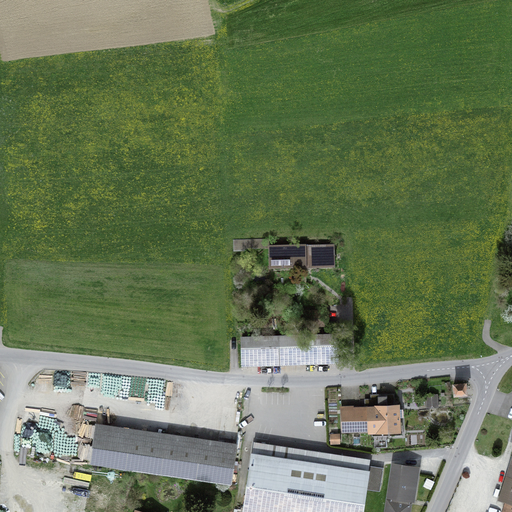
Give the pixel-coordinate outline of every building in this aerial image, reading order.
[(305,267),(305,245),(269,247),(270,267),(305,266),(305,267)] [(333,246),(306,247),(305,245),(305,267),(334,267),(334,245),(333,245),(333,246)] [(325,310),(305,311),(305,318),(310,318),(310,325),(325,325),(325,310)] [(243,366),(337,363),(336,335),(242,338),(243,366)] [(455,395),(466,394),(465,383),(454,385),(455,395)] [(379,408),(341,410),(342,432),(397,429),(396,408),(387,408),(386,396),(378,396),(379,408)] [(427,397),(427,406),(437,405),(436,396),(427,397)] [(235,444),(97,424),(92,461),(230,481),(235,444)] [(339,434),(331,435),(331,443),(339,443),(339,434)] [(359,511),(363,488),(364,485),(365,473),(254,457),(245,511),(359,511)] [(511,511),(511,461),(501,498),(509,500),(505,511),(511,511)] [(382,468),(367,465),(365,473),(364,485),(369,486),(369,489),(379,490),(382,468)] [(412,500),(417,468),(393,465),(389,490),(393,491),(393,494),(389,494),(386,511),(408,511),(409,504),(408,504),(408,500),(412,500)]
